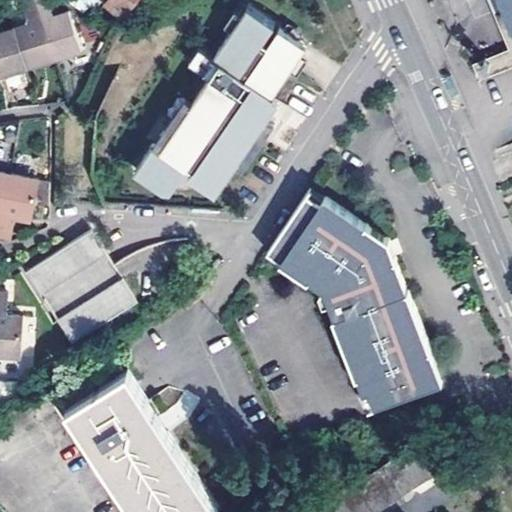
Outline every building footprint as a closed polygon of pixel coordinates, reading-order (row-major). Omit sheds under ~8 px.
[(54,55),(36,0),(21,0),(17,2),(25,22),(14,26),(26,66),(54,55)] [(50,11),(45,0),(36,0),(54,55),(81,43),(65,5),(50,11)] [(108,0),(106,3),(124,18),(139,0),(108,0)] [(272,111),(285,91),(277,86),(314,33),(266,0),(245,0),(214,46),(222,51),(193,93),(156,146),(149,141),(129,169),(160,190),(171,187),(189,161),(194,164),(188,173),(216,192),(272,111)] [(479,77),(511,63),(511,20),(503,0),(490,0),(509,44),(472,59),(479,77)] [(511,0),(503,0),(511,20),(511,0)] [(0,76),(0,77),(26,66),(14,26),(0,32),(0,76)] [(185,88),(149,141),(156,146),(193,93),(185,88)] [(0,235),(1,236),(12,174),(0,171),(0,235)] [(40,179),(12,174),(1,236),(12,238),(16,217),(32,220),(40,179)] [(357,378),(363,393),(435,366),(430,350),(431,350),(409,288),(407,288),(396,259),(399,258),(391,238),(366,221),(363,223),(362,221),(325,196),(324,197),(308,187),(284,223),(265,251),(280,261),(279,262),(306,280),(307,278),(322,289),(334,317),(331,318),(355,379),(357,378)] [(95,229),(28,271),(42,294),(109,252),(95,229)] [(140,301),(125,278),(59,320),(73,343),(140,301)] [(0,292),(0,356),(23,358),(26,316),(11,315),(12,294),(0,292)] [(435,366),(363,393),(369,409),(441,383),(435,366)] [(127,371),(67,410),(111,479),(97,488),(112,511),(127,503),(132,511),(210,511),(216,508),(127,371)] [(407,452),(425,479),(440,470),(423,442),(407,452)] [(407,452),(394,461),(412,488),(425,479),(407,452)] [(380,470),(398,497),(412,488),(394,461),(380,470)] [(380,470),(366,479),(383,506),(398,497),(380,470)] [(353,487),(368,511),(374,511),(383,506),(366,479),(353,487)] [(339,496),(349,511),(368,511),(353,487),(339,496)] [(349,511),(339,496),(325,505),(328,511),(349,511)]
